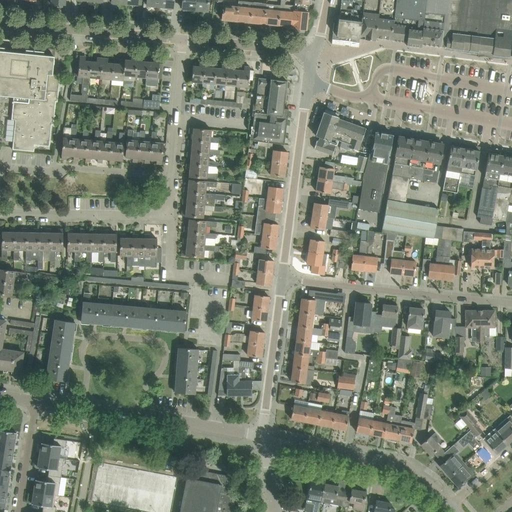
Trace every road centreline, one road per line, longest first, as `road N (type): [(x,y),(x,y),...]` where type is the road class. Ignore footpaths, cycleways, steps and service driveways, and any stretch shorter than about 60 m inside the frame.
road 1 (residential): [(511,301),(281,279)]
road 2 (residential): [(0,217),(168,221),(170,174)]
road 3 (residential): [(84,407),(85,345),(98,337),(151,343),(160,370),(146,382),(136,414)]
road 4 (unclassified): [(308,82),(377,107),(511,130)]
road 5 (residential): [(449,500),(409,467),(261,436)]
road 6 (unclassified): [(281,279),(308,82)]
road 7 (residential): [(177,39),(0,21)]
road 8 (unclassified): [(261,436),(281,279)]
road 9 (residential): [(170,174),(177,39)]
road 10 (residential): [(311,54),(177,39)]
road 11 (residential): [(261,436),(136,414)]
